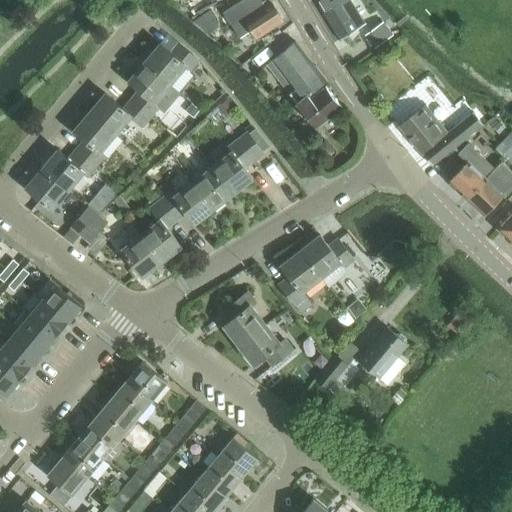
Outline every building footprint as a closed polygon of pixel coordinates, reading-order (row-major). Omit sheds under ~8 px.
[(256,40),(258,39),(284,22),(273,4),(267,8),(261,0),(244,0),(223,14),(240,40),(255,40),(255,39),(256,40)] [(366,25),(350,0),(317,0),(342,40),(366,25)] [(193,21),(209,36),(218,28),(217,18),(212,9),(193,21)] [(383,22),(365,36),(374,48),(392,34),(383,22)] [(145,62),(171,85),(187,66),(190,69),(199,60),(178,42),(171,51),(161,42),(145,62)] [(289,96),(291,94),(317,128),(344,106),(329,88),(314,99),(311,95),(327,81),(323,74),(297,42),(274,61),(267,66),(289,96)] [(139,89),(131,98),(151,116),(158,108),(164,113),(180,94),(171,85),(145,62),(129,80),(139,89)] [(90,112),(116,134),(131,117),(142,126),(151,116),(131,98),(123,108),(106,93),(90,112)] [(218,107),(225,116),(237,107),(229,98),(218,107)] [(191,104),(185,111),(193,118),(199,111),(191,104)] [(434,166),(485,124),(475,111),(448,133),(425,105),(400,125),(434,166)] [(83,140),(76,148),(96,166),(105,155),(101,152),(116,134),(90,112),(74,131),(83,140)] [(239,140),(255,161),(265,153),(249,132),(239,140)] [(232,153),(212,168),(233,195),(254,178),(246,167),(255,161),(239,140),(228,148),(232,153)] [(450,181),(467,198),(486,179),(502,163),(501,161),(494,167),(468,143),(457,154),(467,164),(450,181)] [(43,167),(69,190),(84,173),(87,176),(96,166),(76,148),(68,157),(59,149),(43,167)] [(486,179),(467,198),(485,216),(504,196),(507,199),(511,193),(511,155),(508,161),(511,164),(511,171),(502,163),(486,179)] [(52,210),(69,190),(43,167),(26,187),(52,210)] [(194,181),(214,208),(233,195),(212,168),(194,181)] [(162,200),(177,221),(186,214),(194,224),(214,208),(194,181),(175,196),(173,192),(162,200)] [(160,221),(142,235),(162,261),(182,246),(168,228),(177,221),(162,200),(151,208),(160,221)] [(72,226),(81,234),(98,215),(89,207),(72,226)] [(511,213),(498,228),(511,242),(511,213)] [(98,215),(81,234),(91,243),(107,223),(98,215)] [(142,276),(162,261),(142,235),(122,250),(142,276)] [(301,250),(322,277),(329,288),(343,276),(346,271),(344,267),(354,259),(339,239),(329,247),(320,235),(301,250)] [(279,284),(295,305),(301,313),(312,305),(307,298),(302,292),(322,277),(301,250),(280,266),(289,277),(279,284)] [(11,273),(18,264),(13,260),(5,268),(11,273)] [(11,273),(5,268),(0,274),(0,279),(4,282),(11,273)] [(23,268),(16,277),(21,282),(29,273),(23,268)] [(16,277),(8,286),(14,291),(21,282),(16,277)] [(42,299),(68,321),(81,306),(55,284),(42,299)] [(223,326),(238,346),(266,325),(251,306),(255,302),(247,292),(226,308),(234,318),(223,326)] [(56,336),(68,321),(42,299),(30,313),(26,309),(25,310),(56,336)] [(355,303),(348,308),(356,318),(366,310),(360,303),(355,303)] [(56,336),(25,310),(13,325),(44,351),(56,336)] [(44,351),(13,325),(12,326),(17,329),(5,344),(31,366),(44,351)] [(266,325),(238,346),(253,365),(265,358),(271,366),(292,350),(284,340),(280,343),(266,325)] [(378,378),(384,371),(392,378),(405,363),(397,356),(407,345),(388,328),(359,361),(378,378)] [(334,355),(316,379),(328,389),(348,365),(347,365),(359,350),(349,342),(337,357),(334,355)] [(0,349),(0,364),(19,380),(31,366),(5,344),(0,349)] [(126,381),(151,402),(167,383),(142,363),(126,381)] [(0,390),(6,396),(19,380),(0,364),(0,390)] [(111,400),(135,421),(151,402),(126,381),(111,400)] [(95,418),(120,439),(135,421),(111,400),(95,418)] [(190,408),(183,416),(192,424),(199,415),(205,408),(196,400),(190,408)] [(183,416),(177,424),(186,431),(192,424),(183,416)] [(79,437),(104,458),(120,439),(95,418),(79,437)] [(177,424),(170,432),(179,439),(186,431),(177,424)] [(170,432),(161,442),(170,450),(179,439),(170,432)] [(64,456),(89,477),(104,458),(79,437),(64,456)] [(218,457),(243,477),(258,459),(234,438),(218,457)] [(161,442),(152,454),(161,461),(170,450),(161,442)] [(152,454),(145,461),(154,469),(161,461),(152,454)] [(47,475),(69,493),(72,496),(89,477),(64,456),(47,475)] [(202,476),(227,496),(243,477),(218,457),(202,476)] [(145,461),(139,469),(148,476),(154,469),(145,461)] [(139,469),(130,480),(139,487),(148,476),(139,469)] [(187,495),(207,511),(213,511),(227,496),(202,476),(187,495)] [(130,480),(121,491),(130,498),(139,487),(130,480)] [(121,491),(114,498),(123,506),(130,498),(121,491)] [(144,491),(128,510),(131,511),(141,511),(153,499),(151,497),(144,491)] [(172,511),(207,511),(187,495),(172,511)] [(117,511),(123,506),(114,498),(108,506),(114,511),(117,511)] [(303,511),(327,511),(314,500),(303,511)] [(17,511),(38,511),(26,501),(17,511)]
